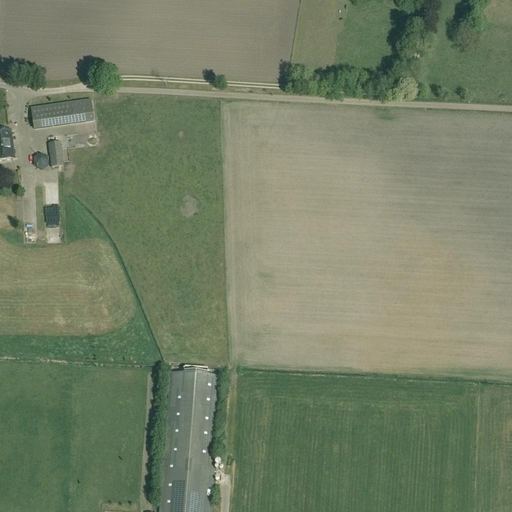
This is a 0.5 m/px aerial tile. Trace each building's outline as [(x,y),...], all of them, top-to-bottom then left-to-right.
[(31,109),(34,131),(94,122),(91,101),(31,109)] [(11,131),(0,132),(0,162),(14,160),(11,131)] [(48,145),(51,168),(63,167),(61,143),(48,145)] [(33,158),(33,167),(41,171),(49,166),(48,158),(41,154),(33,158)] [(45,200),(57,200),(58,180),(46,180),(45,200)] [(45,214),(57,214),(58,202),(45,202),(45,214)] [(58,221),(46,221),(46,236),(59,236),(58,221)] [(210,511),(220,379),(169,375),(159,511),(210,511)]
